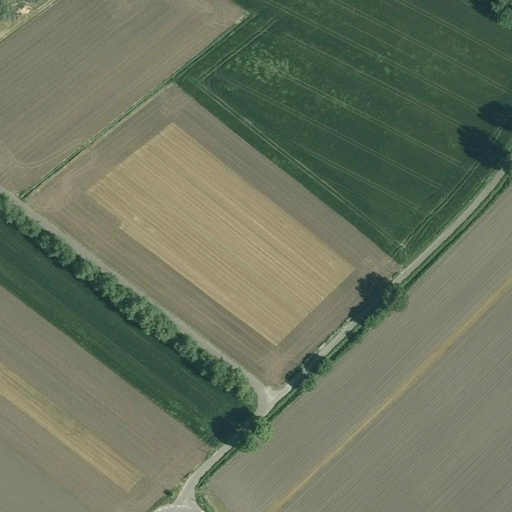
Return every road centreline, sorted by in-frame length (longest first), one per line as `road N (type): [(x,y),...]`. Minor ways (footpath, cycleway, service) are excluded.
road 1 (residential): [(0,189),(272,403)]
road 2 (residential): [(511,154),(462,218),(272,403)]
road 3 (residential): [(272,403),(201,471),(183,510)]
